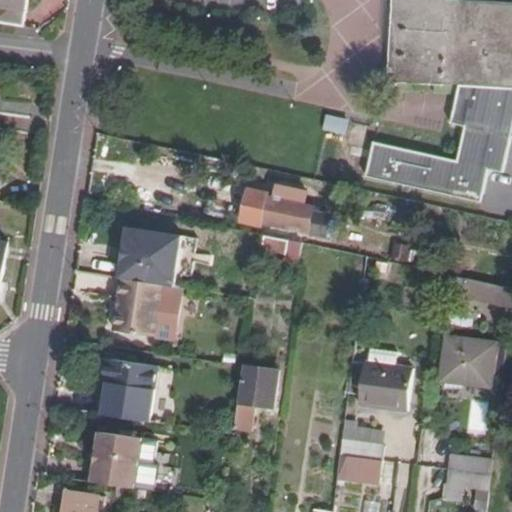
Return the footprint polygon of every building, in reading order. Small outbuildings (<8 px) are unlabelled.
[(0,0),(0,23),(24,26),(26,12),(30,13),(32,0),(0,0)] [(511,132),(511,0),(393,0),(389,79),(460,83),(452,122),(466,125),(459,159),(374,141),(367,176),(482,201),(490,166),(504,169),(511,132)] [(348,134),(351,120),(328,116),(325,130),(348,134)] [(315,205),(304,203),(307,190),(280,184),(277,197),(272,196),(266,221),(309,231),(315,205)] [(267,232),(265,246),(306,254),(308,241),(267,232)] [(157,333),(165,281),(123,274),(120,294),(122,295),(121,304),(118,304),(114,327),(157,333)] [(511,285),(468,276),(465,290),(511,301),(511,285)] [(491,382),(497,340),(452,334),(448,376),(491,382)] [(369,360),(366,359),(361,403),(408,410),(414,367),(396,364),(397,350),(371,346),(369,360)] [(290,360),(291,351),(281,349),(280,358),(290,360)] [(102,388),(108,389),(109,381),(105,374),(108,362),(113,357),(107,356),(102,388)] [(109,381),(108,389),(104,413),(152,421),(161,365),(113,357),(108,362),(105,374),(109,381)] [(258,381),(245,379),(237,427),(255,430),(258,415),(267,416),(270,404),(276,405),(279,385),(273,384),(276,370),(260,367),(258,381)] [(484,433),(487,403),(471,402),(469,432),(484,433)] [(346,415),(343,435),(386,442),(388,427),(358,422),(358,417),(346,415)] [(110,430),(101,475),(146,485),(153,487),(161,440),(110,430)] [(382,479),(386,442),(343,435),(338,473),(382,479)] [(253,443),(235,440),(231,471),(248,474),(253,443)] [(490,487),(494,456),(452,451),(450,468),(448,480),(446,480),(444,495),(461,497),(463,483),(490,487)] [(146,485),(101,475),(101,479),(121,483),(145,488),(146,485)] [(145,488),(121,483),(119,494),(144,499),(145,488)] [(95,511),(99,492),(72,486),(67,511),(95,511)] [(152,489),(145,488),(144,499),(150,500),(152,489)]
